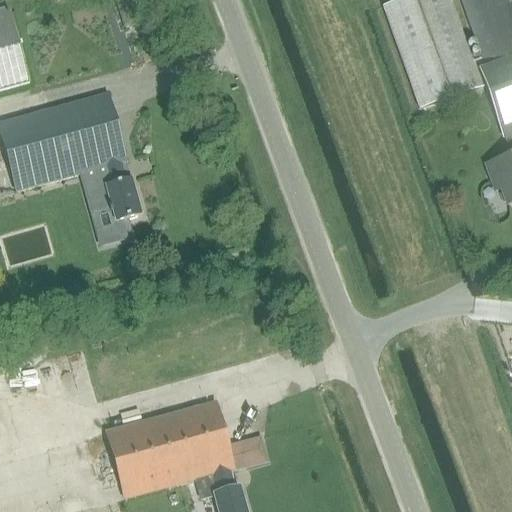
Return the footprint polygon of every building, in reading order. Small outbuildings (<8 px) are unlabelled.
[(418,112),(483,88),(509,157),(485,166),(492,183),(497,181),(507,206),(511,204),(511,2),(505,5),(503,0),(457,0),(484,69),(473,73),(445,0),(405,0),(380,10),(418,112)] [(0,17),(0,93),(29,85),(10,15),(0,17)] [(107,97),(0,126),(0,134),(16,194),(104,170),(109,189),(105,190),(115,225),(140,218),(131,183),(126,184),(121,165),(125,164),(107,97)] [(149,338),(160,362),(204,341),(193,317),(149,338)] [(208,326),(208,338),(221,338),(221,345),(231,345),(231,326),(208,326)] [(0,395),(49,389),(45,365),(24,368),(24,370),(0,373),(0,395)] [(54,374),(58,397),(74,395),(70,372),(54,374)] [(234,473),(215,406),(105,436),(124,503),(195,483),(201,503),(214,499),(217,511),(244,511),(239,491),(234,493),(229,474),(234,473)] [(103,480),(114,476),(107,455),(96,459),(103,480)]
